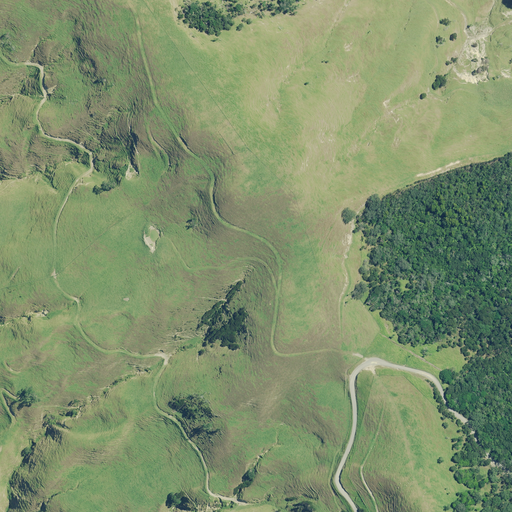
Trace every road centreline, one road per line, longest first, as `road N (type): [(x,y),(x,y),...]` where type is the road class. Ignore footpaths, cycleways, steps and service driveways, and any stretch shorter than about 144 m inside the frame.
road 1 (track): [(0,57),(35,65),(32,116),(40,134),(92,144),(100,157),(53,222),(55,289),(80,303),(76,325),(104,353),(170,357),(154,405),(196,452),(204,488),(240,499),(243,511)]
road 2 (unclassified): [(511,471),(483,448),(433,377),(368,362),(353,376),(354,426),(338,473),(357,511)]
